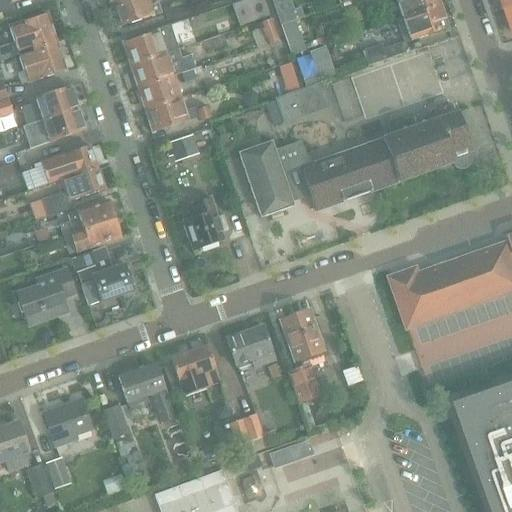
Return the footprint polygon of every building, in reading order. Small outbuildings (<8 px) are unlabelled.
[(10,2),(17,0),(0,0),(0,21),(3,21),(0,11),(12,8),(10,2)] [(146,0),(122,0),(109,5),(117,28),(161,13),(157,3),(149,6),(146,0)] [(190,0),(163,9),(167,21),(187,14),(187,13),(195,10),(192,0),(190,0)] [(263,0),(246,0),(253,21),(269,16),(263,0)] [(395,0),(402,19),(439,5),(437,0),(395,0)] [(511,0),(500,0),(505,11),(511,8),(511,0)] [(409,41),(447,28),(439,5),(402,19),(396,21),(403,42),(409,41)] [(46,14),(12,25),(7,26),(13,43),(0,46),(0,59),(55,42),(46,14)] [(277,42),(270,20),(259,23),(266,46),(277,42)] [(295,21),(281,26),(291,56),(306,51),(303,44),(295,21)] [(122,43),(130,66),(165,54),(165,53),(162,44),(174,40),(169,24),(156,28),(157,31),(122,43)] [(325,37),(303,44),(306,51),(328,44),(325,37)] [(27,82),(64,70),(55,42),(0,59),(0,61),(18,55),(27,82)] [(368,64),(369,65),(404,53),(400,43),(383,49),(381,44),(364,50),(364,51),(361,52),(366,65),(368,64)] [(179,73),(180,74),(194,69),(194,68),(190,55),(180,58),(177,49),(165,53),(165,54),(130,66),(137,88),(172,76),(172,75),(179,73)] [(277,100),(265,104),(272,125),(284,121),(284,122),(328,107),(320,85),(299,92),(290,64),(278,67),(288,96),(277,100)] [(201,66),(194,68),(194,69),(180,74),(183,84),(196,80),(194,75),(203,72),(201,66)] [(180,98),(172,76),(137,88),(144,110),(180,98)] [(30,105),(18,108),(24,126),(41,120),(77,108),(69,86),(28,100),(30,105)] [(7,98),(0,100),(0,115),(12,112),(7,98)] [(184,111),(180,98),(144,110),(152,132),(199,117),(200,121),(209,118),(205,107),(196,110),(196,107),(184,111)] [(450,105),(432,111),(412,118),(416,127),(309,165),(301,142),(274,151),(271,142),(238,153),(261,218),(294,206),(292,202),(310,196),(315,211),(451,164),(452,166),(453,167),(455,168),(456,169),(459,169),(461,170),(463,169),(464,169),(466,168),(467,167),(469,166),(470,162),(471,159),(471,158),(470,157),(470,156),(469,153),(471,152),(457,111),(453,113),(450,105)] [(77,108),(41,120),(45,132),(25,138),(29,149),(84,131),(77,108)] [(168,149),(164,151),(167,159),(171,157),(173,164),(198,155),(191,137),(167,145),(168,149)] [(40,162),(44,175),(47,184),(60,180),(96,167),(89,146),(40,162)] [(71,209),(69,200),(103,189),(96,167),(60,180),(65,193),(40,200),(45,218),(71,209)] [(210,197),(198,202),(192,204),(196,216),(182,220),(184,225),(182,225),(187,238),(189,238),(193,251),(199,249),(200,251),(214,247),(213,244),(224,241),(221,233),(228,231),(223,215),(217,217),(210,197)] [(68,222),(58,225),(61,236),(113,219),(107,200),(66,214),(68,222)] [(68,254),(79,251),(119,237),(113,219),(61,236),(65,246),(68,254)] [(46,229),(33,233),(37,244),(50,240),(46,229)] [(49,242),(34,248),(37,257),(63,248),(60,238),(49,242)] [(419,275),(417,269),(391,278),(408,328),(511,292),(511,246),(510,248),(508,244),(419,275)] [(91,251),(70,258),(86,306),(133,291),(124,264),(111,269),(106,253),(92,257),(91,251)] [(50,302),(73,294),(64,268),(34,278),(36,284),(14,291),(25,324),(55,315),(50,302)] [(307,311),(278,321),(295,369),(287,372),(298,404),(320,397),(306,357),(322,351),(307,311)] [(253,367),(273,360),(262,327),(225,340),(234,365),(235,364),(237,368),(252,363),(253,367)] [(177,381),(178,381),(183,396),(206,389),(206,388),(219,383),(207,347),(169,359),(177,381)] [(275,364),(266,367),(270,378),(279,375),(275,364)] [(159,422),(172,418),(154,365),(117,378),(126,404),(127,403),(129,407),(144,401),(143,397),(150,395),(159,422)] [(511,511),(511,386),(456,407),(493,511),(511,511)] [(74,434),(89,429),(79,401),(43,414),(58,457),(68,453),(65,443),(76,439),(74,434)] [(129,434),(118,406),(101,412),(112,440),(129,434)] [(227,406),(215,410),(219,421),(230,417),(227,406)] [(263,436),(256,415),(228,424),(235,445),(263,436)] [(23,453),(27,452),(17,423),(0,428),(0,460),(2,460),(6,471),(26,464),(23,453)] [(309,441),(270,454),(274,466),(313,452),(309,441)] [(256,457),(241,462),(245,473),(259,468),(256,457)] [(59,458),(46,463),(55,487),(68,482),(59,458)] [(41,465),(26,471),(36,497),(40,496),(51,492),(41,465)] [(236,511),(221,470),(154,495),(159,511),(236,511)] [(51,492),(40,496),(44,508),(55,504),(51,492)]
